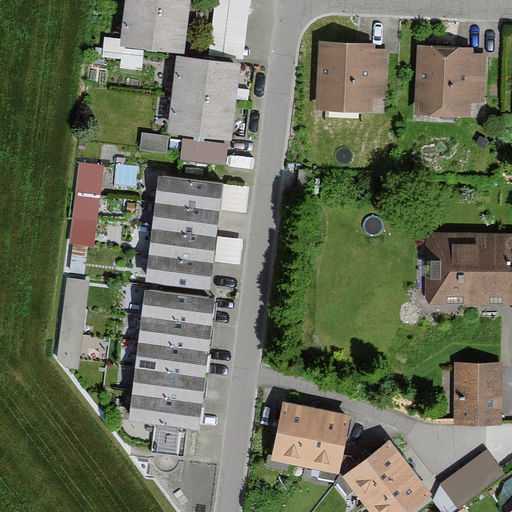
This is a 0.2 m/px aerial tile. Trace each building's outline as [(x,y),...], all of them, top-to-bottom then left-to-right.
[(125,0),(120,52),(182,59),(188,0),(125,0)] [(248,0),(215,0),(208,62),(241,66),(248,0)] [(378,49),(319,48),(318,117),(377,117),(378,49)] [(475,51),(416,50),(415,119),(474,120),(475,51)] [(238,70),(176,63),(167,139),(182,141),(179,164),(226,169),(238,70)] [(165,141),(139,138),(138,156),(163,158),(165,141)] [(71,243),(97,245),(103,161),(77,159),(71,243)] [(222,189),(157,181),(144,286),(210,294),(212,275),(215,250),(218,225),(221,201),(222,189)] [(511,238),(428,240),(429,307),(461,306),(511,304),(511,238)] [(213,304),(143,296),(129,426),(199,433),(201,415),(204,390),(206,363),(209,337),(211,314),(213,304)] [(453,358),(453,419),(503,418),(503,358),(453,358)] [(295,410),(282,407),(271,464),(339,476),(349,419),(333,417),(295,410)] [(395,453),(388,444),(342,481),(366,511),(412,511),(431,498),(422,487),(395,453)] [(439,487),(432,505),(437,511),(451,511),(501,475),(485,454),(439,487)]
